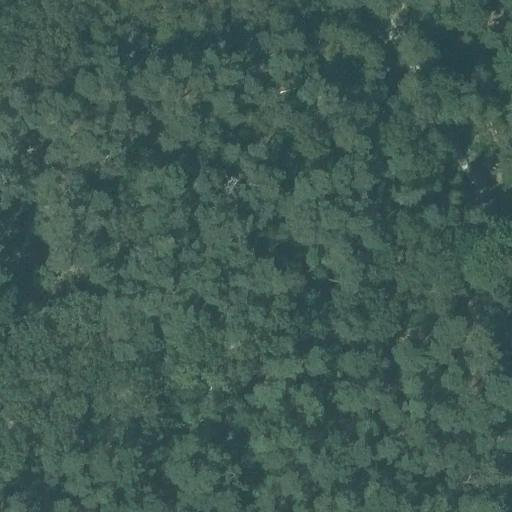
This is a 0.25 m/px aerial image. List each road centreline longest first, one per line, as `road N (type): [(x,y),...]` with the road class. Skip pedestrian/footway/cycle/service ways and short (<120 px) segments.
road 1 (track): [(511,206),(392,0)]
road 2 (track): [(0,233),(95,401)]
road 3 (track): [(157,511),(95,401)]
